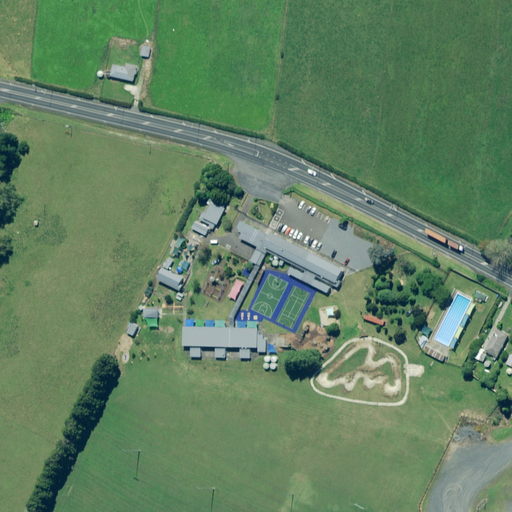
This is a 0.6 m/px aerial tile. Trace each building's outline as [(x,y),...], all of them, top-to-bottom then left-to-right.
[(151,48),(144,47),(142,57),(149,58),(151,48)] [(138,67),(128,65),(127,69),(114,66),(112,77),(135,83),(138,67)] [(224,208),(210,201),(203,217),(217,224),(224,208)] [(210,226),(197,219),(193,228),(206,234),(210,226)] [(270,234),(242,220),(237,230),(244,233),(241,239),(255,246),(248,259),(260,265),(267,251),(336,285),(345,268),(271,231),(270,234)] [(327,285),(290,265),(287,271),(324,291),(327,285)] [(164,267),(157,280),(177,291),(184,277),(164,267)] [(158,322),(158,311),(145,311),(145,322),(158,322)] [(139,328),(133,325),(128,334),(134,337),(139,328)] [(257,325),(181,326),(181,346),(190,346),(190,356),(201,355),(201,346),(212,346),(212,355),(222,355),(222,346),(235,346),(236,356),(248,356),(248,347),(257,347),(257,325)] [(510,336),(497,330),(486,352),(498,358),(510,336)] [(446,346),(425,335),(418,347),(439,359),(446,346)] [(286,340),(276,339),(276,347),(271,346),(270,353),(278,354),(278,348),(291,349),(291,346),(286,345),(286,340)]
